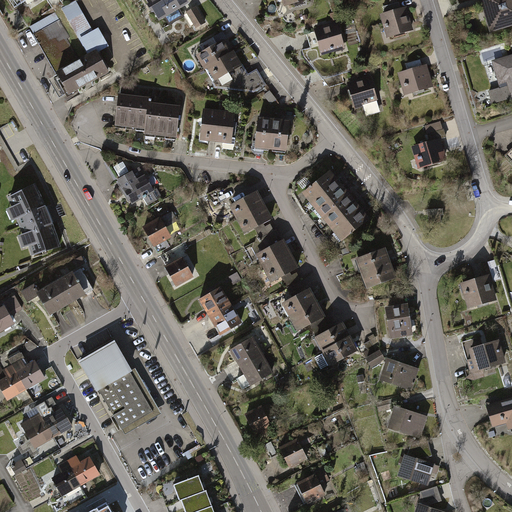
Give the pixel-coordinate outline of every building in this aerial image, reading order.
[(178,8),(187,2),(185,0),(147,0),(159,19),(178,8)] [(281,0),(285,10),(312,1),(312,0),(281,0)] [(511,0),(477,0),(488,35),(511,27),(511,0)] [(189,1),(187,2),(178,8),(179,12),(186,13),(188,12),(194,9),(189,1)] [(383,16),(380,18),(387,41),(411,34),(403,10),(401,11),(399,5),(396,6),(395,3),(389,4),(390,8),(381,10),(383,16)] [(194,9),(188,12),(197,27),(205,23),(196,8),(194,9)] [(55,13),(30,27),(69,94),(108,72),(97,52),(107,46),(98,30),(94,32),(83,13),(69,21),(90,56),(75,64),(73,62),(79,59),(67,38),(69,37),(55,13)] [(346,51),(338,25),(313,32),(322,58),(346,51)] [(223,31),(213,37),(217,44),(222,41),(227,38),(223,31)] [(205,69),(230,54),(222,41),(217,44),(213,37),(200,45),(204,52),(196,57),(202,68),(204,67),(205,69)] [(230,54),(205,69),(216,87),(245,90),(253,86),(248,76),(247,76),(233,53),(230,54)] [(491,110),(511,104),(511,59),(491,65),(499,92),(487,96),(491,110)] [(408,73),(398,76),(405,99),(434,91),(427,67),(423,68),(421,61),(405,66),(408,73)] [(255,71),(248,76),(253,86),(254,89),(263,84),(255,71)] [(380,104),(371,78),(348,86),(357,112),(380,104)] [(116,128),(126,129),(130,97),(120,96),(116,128)] [(126,129),(136,130),(140,98),(130,97),(126,129)] [(136,130),(146,131),(146,128),(149,104),(150,101),(151,101),(152,99),(140,98),(136,130)] [(145,136),(155,137),(159,105),(149,104),(146,128),(146,131),(145,136)] [(169,106),(159,105),(155,137),(165,139),(169,106)] [(179,108),(169,106),(165,139),(176,140),(179,108)] [(219,112),(204,111),(201,139),(216,141),(219,112)] [(234,114),(219,112),(216,141),(223,142),(223,146),(234,147),(237,122),(233,122),(234,114)] [(274,120),(259,118),(256,141),(253,141),(252,150),(255,152),(264,153),(264,147),(271,148),(274,120)] [(289,122),(274,120),(271,148),(286,150),(289,122)] [(426,136),(443,131),(440,123),(423,128),(426,136)] [(448,164),(439,142),(412,152),(421,174),(448,164)] [(120,177),(129,173),(125,163),(115,168),(120,177)] [(143,206),(146,211),(161,202),(147,178),(139,183),(134,175),(118,185),(135,211),(143,206)] [(332,175),(303,198),(345,249),(374,226),(332,175)] [(35,183),(8,197),(12,206),(6,208),(11,220),(17,217),(21,224),(24,232),(18,235),(23,247),(29,245),(33,255),(60,245),(49,213),(35,183)] [(234,207),(242,221),(266,208),(258,194),(234,207)] [(251,236),(256,232),(262,242),(277,233),(272,224),(274,222),(266,208),(242,221),(251,236)] [(163,222),(145,234),(158,255),(176,243),(169,231),(180,224),(172,210),(160,217),(163,222)] [(443,211),(427,212),(427,219),(444,218),(443,211)] [(262,242),(267,251),(260,255),(268,270),(292,257),(283,242),(277,233),(262,242)] [(216,248),(210,238),(201,244),(208,253),(216,248)] [(162,255),(168,267),(183,258),(188,255),(182,244),(162,255)] [(384,249),(358,259),(363,273),(390,263),(384,249)] [(276,284),(283,280),(288,289),(303,281),(298,271),(300,271),(292,257),(268,270),(276,284)] [(193,276),(183,258),(168,267),(166,268),(176,285),(193,276)] [(390,263),(363,273),(368,287),(395,278),(390,263)] [(81,269),(56,284),(68,305),(93,290),(81,269)] [(238,274),(230,279),(234,287),(243,282),(238,274)] [(489,279),(462,285),(469,312),(496,305),(489,279)] [(288,289),(293,299),(286,303),(294,317),(318,304),(310,290),(309,290),(303,281),(288,289)] [(56,284),(39,294),(38,294),(39,295),(51,315),(68,305),(56,284)] [(34,285),(22,292),(28,301),(39,295),(38,294),(39,294),(34,285)] [(220,288),(199,300),(210,318),(230,306),(220,288)] [(14,296),(4,302),(12,315),(22,309),(14,296)] [(302,331),(308,327),(314,337),(329,328),(324,318),(326,318),(318,304),(294,317),(302,331)] [(241,324),(230,306),(210,318),(220,335),(241,324)] [(0,309),(0,331),(13,324),(4,308),(0,309)] [(413,313),(390,316),(394,344),(416,341),(413,313)] [(321,339),(329,353),(352,340),(344,326),(321,339)] [(252,338),(230,350),(241,368),(262,356),(252,338)] [(329,353),(337,367),(360,354),(352,340),(329,353)] [(99,390),(125,435),(162,414),(136,368),(129,372),(114,342),(81,361),(98,390),(99,390)] [(499,347),(469,354),(475,377),(505,369),(499,347)] [(9,358),(13,366),(25,388),(44,377),(35,362),(28,366),(20,352),(9,358)] [(387,366),(382,355),(369,362),(375,373),(387,366)] [(272,373),(262,356),(241,368),(251,385),(272,373)] [(0,386),(7,399),(25,388),(13,366),(7,369),(11,376),(6,378),(0,367),(0,386)] [(421,376),(392,367),(385,387),(414,396),(421,376)] [(288,382),(278,385),(280,391),(289,388),(288,382)] [(402,396),(391,399),(393,407),(404,405),(402,396)] [(56,404),(52,397),(36,406),(40,414),(53,436),(72,426),(63,410),(53,416),(49,410),(52,408),(52,407),(56,404)] [(391,399),(377,402),(379,411),(393,407),(391,399)] [(511,400),(486,407),(492,431),(504,428),(506,436),(511,434),(511,400)] [(271,406),(247,418),(258,440),(276,432),(268,417),(275,414),(271,406)] [(53,436),(40,414),(22,425),(31,440),(35,447),(53,436)] [(428,425),(399,415),(392,435),(421,445),(428,425)] [(35,447),(31,440),(19,447),(23,454),(29,450),(32,456),(39,452),(35,447)] [(299,442),(282,451),(293,473),(311,465),(299,442)] [(201,446),(190,453),(194,459),(205,453),(201,446)] [(33,462),(30,457),(22,462),(21,460),(11,466),(16,474),(26,468),(25,467),(33,462)] [(74,458),(68,462),(80,484),(99,473),(90,458),(78,465),(74,458)] [(437,470),(408,461),(401,481),(430,490),(437,470)] [(62,495),(80,484),(68,462),(62,465),(66,472),(53,479),(62,495)] [(326,472),(319,475),(323,483),(330,480),(326,472)] [(199,475),(174,485),(179,500),(181,499),(205,491),(199,475)] [(317,479),(300,487),(311,510),(329,501),(317,479)] [(427,508),(442,504),(436,489),(419,495),(418,507),(427,510),(427,508)] [(205,491),(181,499),(186,511),(195,511),(212,506),(207,490),(205,491)]
